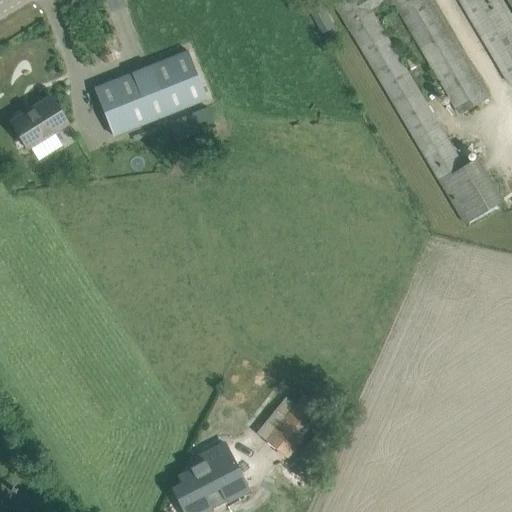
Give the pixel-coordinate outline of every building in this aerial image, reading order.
[(442,182),(465,166),(373,12),(366,0),(339,0),(335,3),(442,182)] [(366,0),(373,12),(392,0),(366,0)] [(431,0),(394,0),(462,114),(489,97),(431,0)] [(461,0),(511,84),(511,83),(511,23),(498,0),(461,0)] [(311,10),(324,34),(324,33),(327,32),(324,27),(333,22),(323,3),(311,10)] [(186,51),(92,88),(111,136),(205,99),(186,51)] [(68,123),(61,113),(50,96),(33,107),(34,109),(27,113),(26,111),(11,121),(28,148),(68,123)] [(257,431),(287,456),(324,412),(322,410),(331,400),(325,395),(308,388),(285,416),(276,409),(257,431)] [(241,474),(225,444),(193,460),(197,468),(186,473),(189,480),(174,488),(182,504),(241,474)] [(313,478),(284,464),(268,497),(279,502),(274,511),(301,511),(312,491),(308,489),(313,478)]
